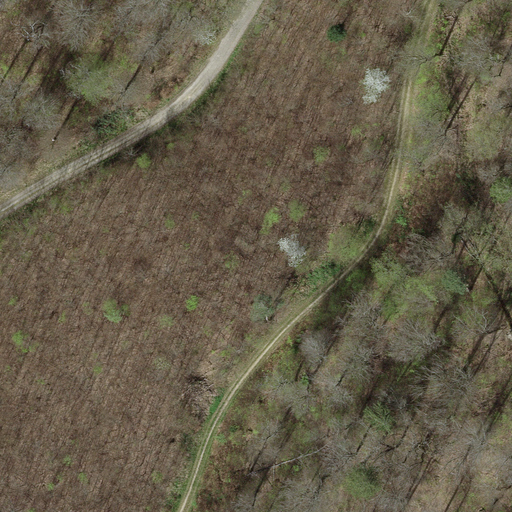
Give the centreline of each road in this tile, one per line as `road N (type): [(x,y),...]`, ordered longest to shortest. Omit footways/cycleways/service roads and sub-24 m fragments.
road 1 (track): [(181,511),(210,427),(242,374),(265,342),(365,259),(382,231),(433,0)]
road 2 (track): [(256,0),(180,105),(0,209)]
